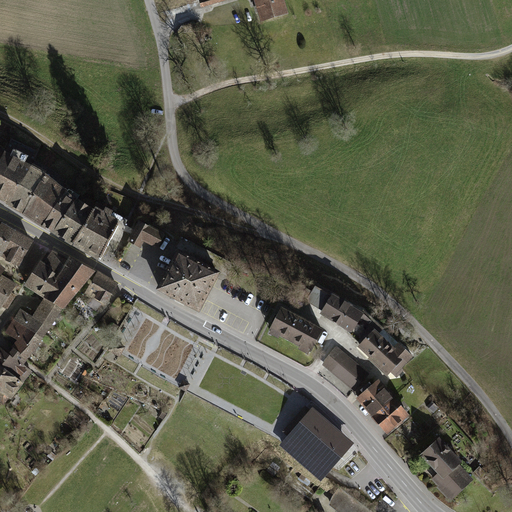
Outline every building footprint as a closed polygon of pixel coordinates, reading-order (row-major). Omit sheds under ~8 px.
[(256,0),(258,5),(262,20),(286,13),(282,0),(256,0)] [(5,148),(0,158),(0,200),(6,203),(8,204),(21,182),(32,163),(5,148)] [(21,182),(8,204),(23,213),(46,171),(32,163),(21,182)] [(46,171),(23,213),(42,225),(67,188),(46,171)] [(67,188),(42,225),(53,232),(77,195),(67,188)] [(77,195),(53,232),(72,243),(94,206),(77,195)] [(95,206),(94,206),(72,243),(100,260),(121,221),(119,220),(120,217),(112,212),(114,208),(107,204),(105,208),(97,204),(95,206)] [(165,233),(140,220),(129,240),(141,247),(144,240),(157,247),(165,233)] [(2,221),(0,224),(0,235),(10,240),(10,239),(16,229),(2,221)] [(210,228),(199,224),(196,231),(207,235),(210,228)] [(16,229),(10,239),(20,244),(29,249),(34,239),(16,229)] [(0,254),(1,255),(10,240),(0,235),(0,254)] [(5,259),(10,261),(20,244),(10,239),(10,240),(1,255),(6,258),(5,259)] [(19,266),(29,249),(20,244),(10,261),(19,266)] [(221,271),(178,248),(157,289),(178,300),(200,311),(221,271)] [(45,260),(44,262),(60,271),(68,258),(52,249),(45,260)] [(60,271),(44,297),(64,308),(96,270),(69,255),(68,258),(60,271)] [(60,271),(44,262),(40,259),(27,279),(24,285),(44,297),(60,271)] [(98,270),(84,294),(105,306),(119,282),(98,270)] [(11,292),(17,283),(1,274),(0,274),(0,307),(0,308),(11,292)] [(330,296),(315,287),(309,298),(324,308),(320,314),(348,331),(361,343),(356,348),(387,376),(390,372),(397,378),(404,370),(402,368),(414,355),(378,323),(377,325),(364,313),(332,293),(330,296)] [(17,296),(11,292),(0,308),(6,311),(17,296)] [(40,303),(32,316),(51,327),(64,308),(44,297),(40,303)] [(323,328),(282,306),(269,330),(310,352),(323,328)] [(51,327),(32,316),(20,308),(14,319),(43,337),(51,327)] [(43,337),(14,319),(5,332),(17,340),(34,350),(39,344),(43,337)] [(9,349),(8,352),(24,364),(25,362),(34,350),(17,340),(9,349)] [(126,347),(114,340),(108,350),(119,357),(126,347)] [(33,371),(24,364),(8,352),(0,345),(0,363),(24,383),(33,371)] [(369,373),(336,346),(321,364),(354,391),(369,373)] [(11,399),(24,383),(0,363),(0,389),(5,394),(11,399)] [(356,398),(372,416),(394,396),(378,379),(356,398)] [(190,384),(183,380),(179,387),(186,391),(190,384)] [(410,414),(394,396),(372,416),(387,434),(410,414)] [(430,401),(426,405),(431,410),(435,406),(430,401)] [(312,408),(279,446),(319,481),(353,443),(312,408)] [(161,410),(157,415),(163,419),(167,414),(161,410)] [(429,480),(450,501),(472,479),(456,463),(461,459),(436,434),(417,453),(436,472),(429,480)] [(371,511),(339,488),(333,496),(329,505),(338,511),(371,511)]
